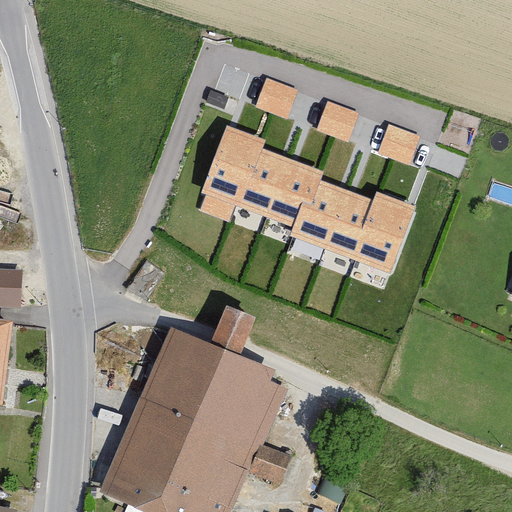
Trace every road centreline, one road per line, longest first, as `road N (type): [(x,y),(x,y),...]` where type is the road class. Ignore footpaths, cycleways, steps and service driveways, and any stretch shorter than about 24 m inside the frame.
road 1 (residential): [(511,464),(66,270)]
road 2 (tertiary): [(3,6),(66,270)]
road 3 (tertiary): [(66,270),(72,403),(62,511)]
